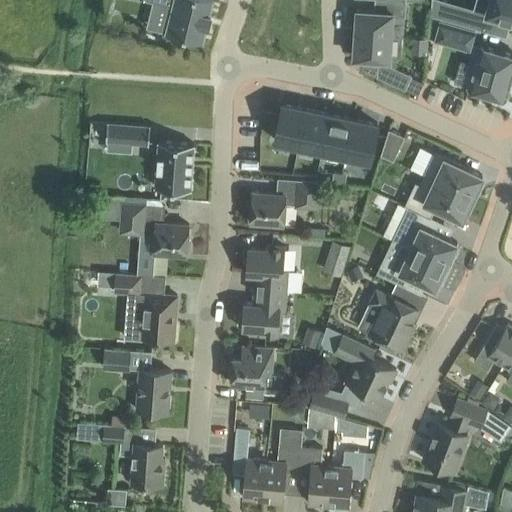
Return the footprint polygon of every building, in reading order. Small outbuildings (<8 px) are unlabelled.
[(167,31),(203,40),(207,26),(208,26),(212,13),(210,13),(212,0),(153,0),(166,3),(160,29),(167,30),(167,31)] [(376,0),(375,9),(357,8),(357,21),(355,21),(355,31),(392,34),(393,14),(404,15),(405,0),(376,0)] [(450,0),(431,0),(428,12),(446,17),(451,0),(450,0)] [(474,7),(469,24),(507,35),(511,19),(511,0),(489,0),(487,10),(474,7)] [(475,29),(441,19),(435,39),(458,45),(470,48),(472,41),(475,29)] [(355,42),(354,55),(379,57),(377,75),(406,88),(412,73),(390,63),(392,34),(355,31),(354,42),(355,42)] [(461,58),(455,81),(469,85),(469,86),(506,97),(511,78),(511,77),(511,52),(481,43),(476,63),(461,58)] [(307,107),(283,102),(275,138),(299,143),(307,107)] [(330,112),(307,107),(299,143),(323,148),(330,112)] [(275,112),(264,109),(262,115),(262,118),(273,120),(275,112)] [(354,117),(330,112),(323,148),(346,153),(354,117)] [(378,122),(354,117),(346,153),(371,158),(378,122)] [(109,121),(107,138),(149,141),(151,124),(109,121)] [(394,159),(405,134),(389,127),(381,153),(394,159)] [(159,139),(156,185),(191,188),(195,142),(159,139)] [(459,160),(436,149),(425,174),(476,198),(482,184),(479,183),(483,174),(458,162),(459,160)] [(405,205),(408,206),(431,217),(436,206),(462,219),(467,208),(471,210),(476,198),(425,174),(421,183),(416,181),(405,205)] [(297,193),(253,190),(251,220),(284,223),(286,203),(296,204),(318,206),(320,180),(298,178),(297,193)] [(101,193),(99,214),(122,216),(121,230),(154,232),(153,251),(187,253),(190,222),(164,221),(144,219),(145,202),(146,196),(101,193)] [(392,239),(450,265),(459,248),(455,246),(458,240),(435,228),(439,220),(431,217),(408,206),(401,220),(409,224),(401,242),(392,238),(392,239)] [(333,239),(324,268),(341,274),(350,244),(333,239)] [(450,265),(392,239),(391,239),(400,244),(392,261),(383,257),(377,271),(406,285),(411,274),(436,286),(439,280),(442,282),(450,265)] [(256,273),(255,287),(287,290),(289,269),(283,268),(285,244),(267,243),(267,247),(249,246),(249,249),(245,249),(244,260),(248,260),(247,272),(256,273)] [(99,270),(98,283),(115,284),(116,271),(99,270)] [(115,284),(115,290),(128,291),(141,292),(141,291),(142,273),(116,271),(115,284)] [(255,287),(254,301),(245,301),(244,313),(241,313),(240,323),(243,323),(243,327),(261,329),(260,333),(278,334),(280,310),(285,310),(287,290),(255,287)] [(409,327),(419,305),(388,291),(388,292),(377,287),(358,326),(403,347),(412,328),(409,327)] [(128,291),(126,320),(144,321),(142,337),(174,339),(178,293),(158,292),(146,291),(141,291),(141,292),(128,291)] [(495,357),(504,362),(511,349),(511,323),(508,321),(504,328),(496,323),(475,359),(488,367),(495,357)] [(344,331),(336,349),(356,359),(346,380),(341,391),(339,395),(350,398),(349,401),(355,403),(363,387),(380,396),(395,366),(371,355),(376,346),(344,331)] [(233,361),(232,382),(265,384),(266,370),(272,370),(274,345),(243,342),(242,361),(233,361)] [(104,366),(130,368),(131,348),(105,346),(104,366)] [(172,369),(152,367),(140,367),(137,408),(169,410),(172,369)] [(315,388),(310,405),(320,408),(345,416),(349,401),(350,398),(339,395),(315,388)] [(438,420),(424,458),(442,465),(453,469),(468,432),(464,430),(468,419),(481,424),(481,425),(502,439),(506,434),(511,425),(511,424),(511,423),(488,407),(487,408),(478,404),(476,404),(467,400),(458,396),(451,412),(456,414),(451,425),(438,420)] [(310,405),(308,424),(319,425),(320,408),(310,405)] [(136,440),(137,424),(106,422),(104,438),(121,440),(121,451),(135,452),(132,485),(145,486),(145,482),(163,483),(165,465),(162,465),(163,442),(136,440)] [(264,497),(285,499),(287,469),(299,470),(301,444),(302,426),(281,424),(278,458),(267,457),(264,497)] [(235,447),(247,448),(249,426),(237,425),(235,447)] [(308,501),(329,503),(333,463),(322,462),(323,446),(301,444),(299,470),(311,471),(308,501)] [(329,503),(350,505),(353,475),(364,476),(366,450),(345,448),(344,464),(333,463),(329,503)] [(243,495),(264,497),(267,457),(246,456),(243,495)] [(417,490),(413,511),(452,511),(453,510),(464,511),(469,486),(443,482),(441,495),(417,490)] [(511,487),(504,485),(501,504),(511,508),(511,507),(511,487)] [(108,501),(126,502),(127,487),(109,486),(108,501)]
